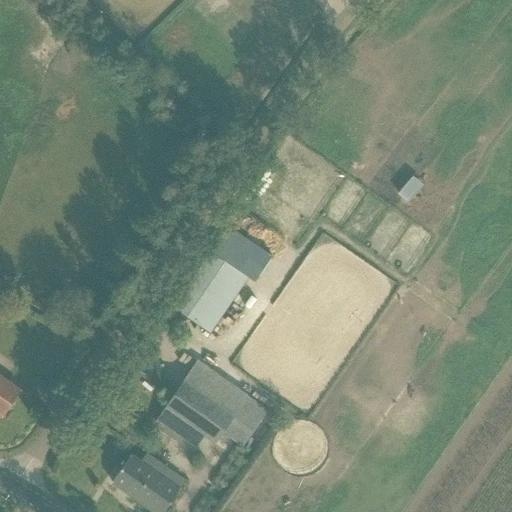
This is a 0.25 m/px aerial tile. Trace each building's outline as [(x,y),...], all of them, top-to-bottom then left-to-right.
[(231,228),(212,255),(239,273),(247,278),(256,285),(275,259),(231,228)] [(210,253),(173,309),(201,328),(210,334),(238,291),(230,286),(239,273),(212,255),(210,253)] [(262,318),(270,306),(251,292),(242,304),(262,318)] [(197,361),(165,408),(205,436),(213,424),(221,430),(236,440),(242,444),(266,409),(214,373),(197,361)] [(0,415),(2,417),(21,391),(0,376),(0,415)] [(155,511),(164,511),(179,490),(185,481),(146,454),(140,463),(130,456),(112,482),(155,511)]
